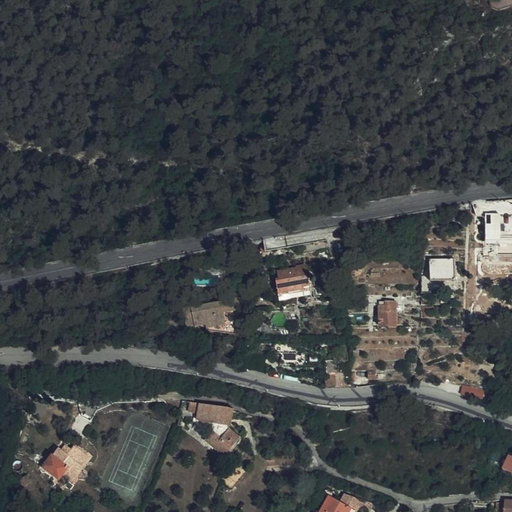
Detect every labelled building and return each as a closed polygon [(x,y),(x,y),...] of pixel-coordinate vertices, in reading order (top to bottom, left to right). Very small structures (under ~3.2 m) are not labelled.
[(494,213),(485,213),(484,255),(498,255),(498,241),(511,241),(511,203),(494,203),(494,213)] [(296,234),(298,245),(309,243),(308,232),(296,234)] [(285,236),(287,247),(298,245),(296,234),(285,236)] [(285,236),(263,240),(265,251),(287,247),(285,236)] [(345,255),(344,245),(328,247),(329,257),(345,255)] [(453,280),(454,257),(429,256),(427,278),(453,280)] [(308,273),(307,269),(306,261),(297,263),(297,264),(278,268),(279,275),(276,276),(279,290),(304,285),(303,284),(310,282),(308,273)] [(311,289),(310,282),(303,284),(304,285),(279,290),(279,295),(311,289)] [(236,332),(241,296),(182,303),(184,323),(205,321),(206,327),(236,332)] [(380,324),(397,324),(397,300),(381,300),(381,304),(379,304),(380,324)] [(244,354),(243,361),(243,364),(261,368),(263,358),(263,352),(253,350),(253,353),(244,354)] [(351,359),(351,351),(349,351),(341,351),(341,359),(344,359),(351,359)] [(321,362),(320,354),(306,355),(307,363),(321,362)] [(325,370),(325,380),(326,380),(332,381),(333,383),(352,383),(351,359),(344,359),(344,363),(336,363),(336,370),(325,370)] [(377,378),(377,370),(368,369),(367,377),(377,378)] [(162,389),(175,389),(175,381),(162,381),(162,389)] [(481,397),(483,387),(463,383),(461,392),(481,397)] [(36,399),(31,411),(40,414),(45,402),(36,399)] [(231,422),(234,409),(234,406),(190,400),(189,409),(197,411),(196,418),(215,420),(214,428),(209,434),(229,439),(231,427),(229,426),(229,422),(231,422)] [(237,433),(231,427),(229,439),(209,434),(205,438),(217,449),(219,446),(226,452),(235,442),(231,439),(237,433)] [(240,436),(237,433),(231,439),(235,442),(240,436)] [(390,441),(388,448),(395,449),(397,442),(390,441)] [(61,449),(57,446),(42,465),(57,477),(60,473),(63,475),(68,468),(77,446),(75,444),(71,449),(67,454),(61,449)] [(65,444),(61,449),(67,454),(71,449),(65,444)] [(89,456),(77,446),(68,468),(63,475),(68,480),(89,456)] [(511,467),(511,451),(509,450),(502,464),(511,467)] [(235,460),(231,466),(221,478),(231,486),(237,479),(234,478),(236,470),(240,472),(241,468),(246,469),(248,466),(238,457),(235,460)] [(227,463),(231,466),(235,460),(232,457),(227,463)] [(234,478),(237,479),(246,469),(241,468),(240,472),(236,470),(234,478)] [(26,473),(18,478),(21,487),(29,481),(26,473)] [(354,511),(356,510),(342,502),(335,497),(337,493),(328,489),(318,506),(323,508),(321,511),(354,511)] [(346,494),(342,502),(356,510),(357,508),(365,511),(371,511),(376,504),(346,494)]
